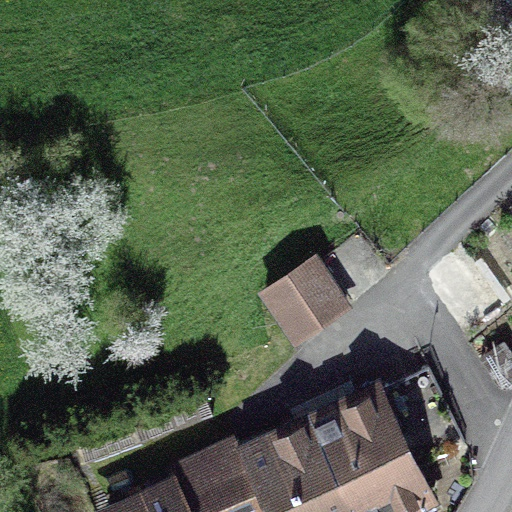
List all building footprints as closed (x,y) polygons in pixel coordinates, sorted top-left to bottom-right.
[(511,0),(493,0),(486,16),(511,28),(511,27),(511,0)] [(310,259),(261,292),(292,339),(342,306),(310,259)] [(309,420),(353,511),(390,511),(428,495),(415,467),(461,445),(424,367),(309,420)] [(265,511),(353,511),(309,420),(239,451),(238,452),(265,511)] [(265,511),(238,452),(233,442),(201,457),(205,466),(172,482),(171,480),(106,511),(265,511)]
